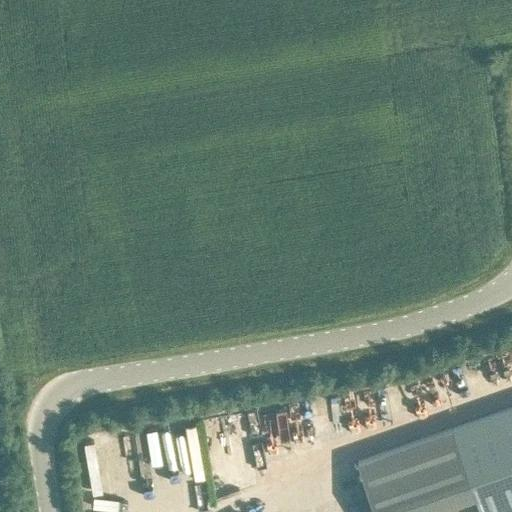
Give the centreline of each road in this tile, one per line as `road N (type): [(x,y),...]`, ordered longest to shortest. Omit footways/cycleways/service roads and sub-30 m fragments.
road 1 (unclassified): [(511,290),(443,318),(65,390),(44,405),(38,429),(46,511)]
road 2 (unknown): [(265,511),(331,466),(511,388)]
